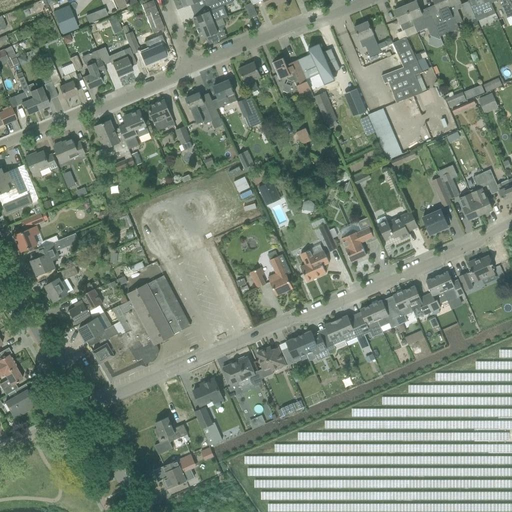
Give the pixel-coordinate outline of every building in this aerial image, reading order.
[(114,0),(118,9),(135,2),(134,0),(114,0)] [(193,18),(197,29),(223,19),(223,18),(222,19),(217,8),(232,2),(231,0),(220,0),(218,1),(206,6),(208,12),(193,18)] [(263,0),(267,9),(286,1),(285,0),(263,0)] [(445,0),(433,0),(435,4),(440,16),(433,20),(440,37),(446,34),(444,29),(456,24),(445,0)] [(459,0),(445,0),(456,24),(457,23),(462,21),(458,9),(460,8),(458,3),(460,1),(459,0)] [(492,6),(489,0),(468,0),(469,2),(468,2),(476,18),(483,15),(481,11),(492,6)] [(511,6),(509,0),(501,0),(504,5),(501,6),(507,19),(511,16),(511,18),(511,6)] [(416,1),(405,6),(414,26),(417,33),(427,28),(430,36),(440,40),(441,39),(440,37),(433,20),(432,17),(424,20),(420,11),(416,1)] [(468,2),(462,5),(463,8),(471,28),(478,25),(479,25),(476,18),(475,19),(468,2)] [(244,6),(250,19),(258,16),(254,6),(252,3),(244,6)] [(39,5),(33,8),(35,13),(41,11),(39,5)] [(68,6),(53,12),(62,34),(77,28),(68,6)] [(394,11),(403,31),(414,26),(405,6),(394,11)] [(84,14),(86,21),(106,16),(104,8),(84,14)] [(51,15),(47,17),(49,22),(52,29),(56,39),(61,37),(53,20),(51,15)] [(115,17),(107,20),(112,34),(120,31),(115,17)] [(370,21),(373,26),(380,23),(378,18),(370,21)] [(207,37),(210,45),(221,40),(216,29),(225,25),(223,19),(197,29),(201,40),(207,37)] [(366,46),(370,57),(381,52),(373,34),(374,34),(368,22),(354,28),(363,48),(366,46)] [(130,47),(133,54),(139,51),(131,32),(129,33),(126,25),(122,27),(130,47)] [(147,51),(140,53),(145,65),(159,59),(154,48),(157,47),(152,34),(143,38),(141,38),(147,51)] [(69,35),(62,38),(65,45),(72,42),(69,35)] [(393,44),(416,96),(417,95),(423,93),(422,92),(427,90),(420,73),(421,72),(416,61),(406,38),(393,44)] [(312,57),(300,62),(305,72),(316,67),(323,83),(334,78),(332,73),(340,70),(331,49),(323,53),(319,44),(309,49),(312,57)] [(389,82),(397,103),(404,100),(404,101),(416,96),(393,44),(392,44),(403,68),(391,72),(382,76),(385,84),(389,82)] [(0,65),(15,58),(16,58),(19,56),(18,53),(15,55),(11,46),(4,50),(3,49),(0,50),(0,65)] [(97,51),(101,60),(103,65),(110,63),(111,65),(112,64),(118,76),(132,70),(130,67),(136,64),(129,48),(123,50),(116,53),(108,56),(105,47),(104,48),(97,51)] [(17,58),(20,65),(27,63),(24,55),(17,58)] [(70,58),(75,70),(82,68),(77,55),(70,58)] [(50,77),(49,77),(51,82),(52,82),(54,87),(60,85),(59,82),(60,81),(54,65),(50,57),(43,60),(47,69),(50,77)] [(84,78),(88,89),(102,83),(99,76),(106,73),(99,58),(85,64),(85,66),(89,76),(84,78)] [(294,80),(300,94),(311,90),(302,69),(298,60),(286,65),(283,58),(272,63),(276,72),(280,80),(287,77),(288,79),(292,81),(294,80)] [(239,69),(250,94),(258,90),(254,80),(260,77),(254,63),(239,69)] [(59,87),(64,99),(77,94),(72,81),(77,79),(74,71),(63,76),(66,84),(59,87)] [(24,93),(14,97),(18,105),(21,103),(22,106),(26,115),(38,110),(28,86),(27,86),(23,77),(21,72),(16,75),(18,79),(22,88),(24,93)] [(483,85),(487,92),(502,85),(498,78),(483,85)] [(214,105),(215,107),(216,109),(218,112),(218,110),(218,109),(237,101),(234,94),(235,94),(229,80),(213,87),(218,98),(212,101),(214,105)] [(51,82),(44,85),(48,96),(50,100),(51,99),(57,97),(58,96),(54,87),(52,82),(51,82)] [(28,86),(38,110),(49,106),(41,87),(35,90),(32,84),(28,86)] [(482,85),(477,87),(480,94),(485,92),(482,85)] [(435,88),(439,97),(444,95),(440,86),(435,88)] [(356,116),(366,111),(356,89),(346,93),(356,116)] [(429,90),(419,95),(424,106),(434,102),(429,90)] [(324,123),(335,120),(327,91),(316,94),(324,123)] [(446,99),(450,108),(460,104),(459,103),(466,100),(462,92),(446,99)] [(194,115),(197,124),(204,121),(198,106),(204,104),(199,93),(186,98),(193,115),(194,115)] [(492,93),(479,99),(482,107),(493,102),(496,101),(492,93)] [(404,101),(411,118),(421,114),(421,115),(424,114),(416,96),(404,101)] [(246,99),(238,103),(244,117),(247,116),(247,118),(251,128),(262,123),(251,99),(248,100),(246,100),(246,99)] [(155,123),(158,131),(175,125),(174,122),(165,100),(148,107),(152,116),(155,123)] [(476,105),(474,100),(452,110),(454,115),(476,105)] [(214,105),(206,109),(211,122),(220,118),(214,105)] [(0,112),(0,117),(3,125),(16,120),(11,108),(0,112)] [(120,128),(129,150),(139,146),(135,137),(137,136),(135,130),(136,130),(139,137),(149,133),(146,126),(144,120),(140,110),(123,117),(126,125),(120,127),(120,128)] [(381,122),(373,126),(387,160),(403,154),(388,119),(381,122)] [(115,164),(118,172),(135,165),(129,150),(120,128),(116,129),(118,134),(116,134),(110,120),(95,127),(104,149),(101,150),(103,156),(106,154),(110,156),(114,155),(117,156),(121,155),(125,156),(126,160),(115,164)] [(292,124),(300,142),(310,137),(306,128),(297,132),(293,123),(292,124)] [(285,127),(293,145),(300,142),(292,124),(285,127)] [(184,128),(176,131),(182,145),(183,145),(190,142),(184,128)] [(449,143),(454,140),(451,134),(446,137),(449,143)] [(58,155),(61,164),(85,154),(84,151),(80,142),(74,144),(72,138),(62,143),(61,142),(55,145),(55,146),(54,146),(58,155)] [(29,166),(33,176),(40,173),(39,171),(50,167),(51,170),(58,167),(52,154),(46,157),(44,151),(33,155),(33,154),(26,157),(29,166)] [(239,155),(238,155),(240,158),(241,160),(245,169),(246,168),(254,164),(247,151),(239,155)] [(417,157),(414,151),(391,161),(393,167),(417,157)] [(212,158),(204,161),(207,169),(215,166),(212,158)] [(0,202),(1,202),(6,214),(33,204),(32,203),(39,200),(24,165),(17,168),(18,171),(12,173),(11,171),(4,174),(2,168),(0,168),(0,202)] [(482,173),(488,185),(496,181),(490,169),(482,173)] [(303,177),(309,183),(315,177),(309,170),(303,177)] [(67,188),(75,184),(69,171),(62,174),(67,188)] [(353,179),(356,185),(371,179),(368,172),(353,179)] [(442,176),(452,198),(460,195),(450,173),(442,176)] [(482,173),(473,177),(479,188),(479,189),(482,188),(488,185),(482,173)] [(433,181),(444,207),(451,204),(440,178),(433,181)] [(501,195),(505,205),(511,201),(511,187),(509,180),(501,183),(497,185),(499,190),(501,195)] [(273,181),(258,187),(265,203),(280,196),(273,181)] [(350,182),(342,185),(346,193),(353,190),(350,182)] [(81,189),(78,190),(81,196),(87,194),(84,187),(81,189)] [(477,189),(471,192),(481,215),(492,210),(488,201),(487,197),(486,197),(484,192),(479,194),(477,189)] [(463,208),(469,220),(481,215),(471,192),(470,190),(463,194),(462,198),(460,199),(464,208),(463,208)] [(304,202),(302,209),(313,212),(315,205),(309,199),(304,202)] [(44,203),(46,211),(53,209),(51,201),(44,203)] [(423,218),(430,235),(448,227),(447,223),(451,221),(448,214),(447,215),(448,216),(444,217),(441,210),(423,218)] [(100,213),(99,216),(101,219),(104,220),(106,218),(107,215),(105,212),(102,211),(100,213)] [(22,222),(25,228),(48,219),(45,212),(22,222)] [(378,224),(386,240),(394,237),(394,238),(399,235),(401,240),(409,236),(407,231),(417,227),(410,212),(388,222),(387,220),(378,224)] [(117,219),(121,230),(130,227),(125,216),(117,219)] [(341,239),(351,262),(366,255),(361,243),(365,241),(367,244),(378,239),(368,217),(357,222),(361,231),(341,239)] [(326,223),(319,227),(330,252),(338,248),(327,223),(326,223)] [(15,236),(21,251),(37,245),(33,235),(39,232),(36,227),(15,236)] [(67,237),(70,246),(79,243),(75,234),(67,237)] [(31,261),(37,275),(55,267),(53,261),(60,258),(57,251),(54,243),(46,246),(37,250),(40,249),(43,256),(31,261)] [(306,265),(301,268),(303,273),(307,282),(326,273),(323,266),(329,263),(325,254),(324,251),(323,251),(313,255),(311,250),(301,254),(306,265)] [(268,277),(276,296),(293,288),(287,275),(291,273),(283,255),(278,257),(278,256),(276,251),(268,255),(275,272),(276,273),(268,277)] [(459,276),(466,291),(473,288),(471,283),(474,281),(475,283),(495,274),(493,269),(494,268),(489,256),(477,261),(477,259),(468,263),(472,271),(470,272),(470,273),(467,274),(466,273),(459,276)] [(131,272),(143,267),(140,262),(129,267),(131,272)] [(50,301),(52,301),(54,300),(55,301),(68,294),(68,293),(73,290),(67,279),(79,273),(75,266),(61,272),(64,277),(60,280),(59,279),(46,286),(50,293),(48,295),(47,296),(50,301)] [(261,268),(251,273),(256,284),(258,288),(266,284),(262,276),(265,275),(261,268)] [(444,292),(449,303),(459,298),(459,297),(465,295),(462,289),(458,280),(453,283),(448,272),(437,276),(444,292)] [(433,312),(435,317),(438,316),(436,311),(441,309),(437,300),(440,299),(438,295),(444,292),(437,276),(426,281),(431,293),(426,296),(433,312)] [(243,279),(236,281),(238,287),(245,285),(243,279)] [(81,288),(84,294),(94,290),(91,283),(81,288)] [(421,307),(426,315),(433,312),(426,296),(420,298),(415,286),(404,291),(411,307),(418,304),(419,308),(421,307)] [(70,311),(76,324),(91,315),(89,312),(103,303),(95,290),(94,290),(84,294),(84,295),(81,296),(86,304),(85,305),(83,301),(75,306),(76,308),(70,311)] [(407,321),(404,314),(406,313),(406,314),(413,311),(404,291),(393,296),(398,307),(393,310),(399,325),(407,321)] [(382,300),(371,305),(378,321),(383,332),(391,328),(392,328),(399,325),(393,310),(387,312),(382,300)] [(119,305),(112,308),(116,316),(123,313),(120,306),(119,305)] [(357,318),(364,334),(370,332),(371,329),(374,328),(372,324),(378,321),(371,305),(360,310),(362,315),(357,318)] [(348,315),(336,320),(345,341),(346,342),(357,338),(362,349),(369,346),(364,334),(357,318),(350,321),(348,315)] [(88,324),(80,329),(90,347),(109,337),(109,338),(119,334),(114,325),(112,326),(105,330),(98,318),(93,321),(88,324)] [(327,349),(330,354),(333,353),(335,348),(334,345),(345,341),(336,320),(325,325),(329,335),(322,338),(327,349)] [(302,335),(299,337),(306,355),(307,355),(308,358),(310,361),(311,361),(313,360),(315,359),(316,358),(315,355),(327,349),(322,338),(320,334),(314,337),(311,331),(308,333),(308,332),(307,332),(302,334),(302,335)] [(422,333),(406,340),(408,345),(424,338),(422,333)] [(288,348),(282,351),(286,360),(288,366),(301,360),(300,358),(306,355),(299,337),(294,338),(293,338),(289,340),(289,341),(286,342),(288,348)] [(105,344),(90,352),(96,364),(111,355),(105,344)] [(270,366),(272,371),(286,365),(278,348),(272,351),(270,347),(257,353),(260,360),(259,360),(263,369),(270,366)] [(0,375),(4,373),(15,367),(14,365),(16,365),(13,360),(12,361),(8,355),(1,359),(0,358),(0,375)] [(367,363),(375,359),(372,355),(365,358),(367,363)] [(223,368),(231,387),(239,384),(238,382),(249,377),(252,383),(253,385),(255,385),(257,386),(260,385),(263,383),(258,371),(254,373),(247,357),(245,358),(244,356),(238,359),(239,361),(223,368)] [(0,384),(0,385),(6,395),(8,394),(18,389),(18,388),(15,383),(22,379),(15,367),(4,373),(8,380),(0,384)] [(296,374),(292,375),(295,382),(302,379),(300,376),(296,374)] [(197,400),(200,406),(213,401),(214,404),(223,400),(214,378),(200,384),(201,387),(193,391),(197,400)] [(5,402),(14,418),(35,406),(28,393),(30,392),(25,384),(18,388),(18,389),(8,394),(10,398),(5,402)] [(301,400),(294,403),(297,410),(304,407),(301,400)] [(212,423),(205,408),(195,412),(210,445),(222,440),(214,422),(212,423)] [(260,415),(247,420),(251,428),(263,423),(260,415)] [(158,428),(154,429),(160,443),(155,445),(159,455),(168,451),(173,449),(170,442),(181,437),(182,437),(185,436),(188,434),(184,425),(184,424),(173,429),(168,417),(155,422),(158,428)] [(209,448),(200,452),(204,461),(213,457),(209,448)] [(167,477),(162,479),(167,490),(189,480),(195,477),(191,469),(185,471),(183,473),(177,460),(163,467),(167,477)]
